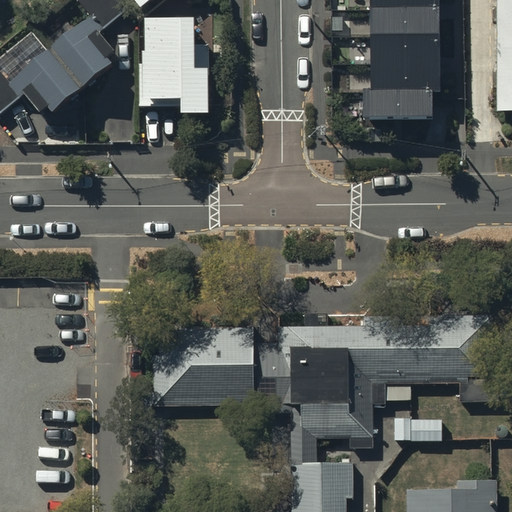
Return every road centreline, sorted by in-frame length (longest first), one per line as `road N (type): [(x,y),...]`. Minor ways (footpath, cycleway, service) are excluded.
road 1 (residential): [(282,204),(0,209)]
road 2 (residential): [(511,201),(282,204)]
road 3 (residential): [(282,204),(282,0)]
